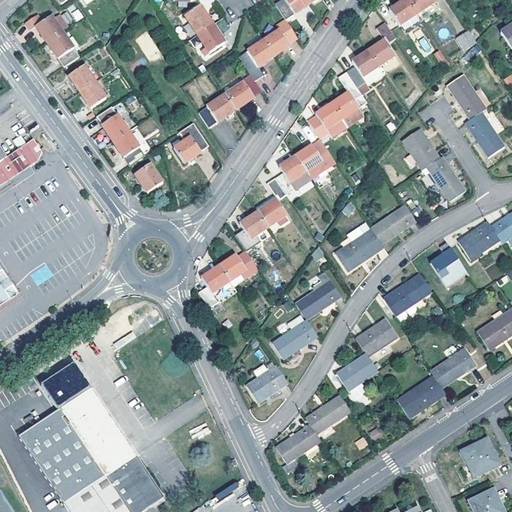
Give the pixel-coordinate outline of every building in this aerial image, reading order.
[(306,0),(281,0),(275,4),(286,20),(309,4),(306,0)] [(399,27),(417,15),(407,0),(405,0),(396,6),(389,11),(399,27)] [(434,0),(407,0),(417,15),(436,2),(434,0)] [(192,38),(197,35),(212,24),(200,6),(185,16),(189,23),(184,27),(192,38)] [(78,9),(71,14),(76,22),(84,17),(78,9)] [(36,27),(48,44),(63,33),(54,19),(52,16),(43,22),(38,15),(26,23),(31,30),(36,27)] [(60,15),(54,19),(63,33),(70,29),(60,15)] [(276,27),(279,31),(263,41),(273,57),(290,46),(289,44),(297,39),(285,21),(276,27)] [(396,39),(385,23),(376,29),(383,38),(385,37),(390,43),(396,39)] [(225,43),(212,24),(197,35),(209,54),(225,43)] [(511,26),(501,34),(511,50),(511,26)] [(147,31),(135,38),(149,63),(162,56),(147,31)] [(464,52),(476,44),(468,32),(456,39),(464,52)] [(80,57),(63,33),(48,44),(64,67),(80,57)] [(424,36),(418,41),(426,52),(432,47),(424,36)] [(239,58),(250,75),(255,82),(263,76),(258,68),(273,57),(263,41),(239,58)] [(368,52),(379,67),(395,56),(385,41),(368,52)] [(439,50),(433,53),(439,63),(445,59),(439,50)] [(347,72),(357,87),(365,82),(362,78),(379,67),(368,52),(352,62),(355,67),(347,72)] [(68,76),(80,93),(96,83),(84,66),(68,76)] [(357,87),(347,72),(339,78),(347,91),(349,89),(361,107),(368,103),(357,87)] [(244,83),(225,95),(236,111),(254,98),(253,97),(261,92),(255,82),(250,75),(242,80),(244,83)] [(482,113),(486,110),(464,77),(447,87),(469,121),(482,113)] [(106,98),(96,83),(80,93),(90,109),(106,98)] [(480,89),(476,92),(486,106),(490,103),(480,89)] [(348,93),(331,104),(342,120),(346,126),(347,127),(363,117),(348,93)] [(209,129),(236,111),(225,95),(198,113),(209,129)] [(331,104),(315,115),(317,117),(309,122),(320,139),(328,134),(326,131),(342,120),(331,104)] [(111,106),(96,117),(112,141),(128,131),(111,106)] [(469,121),(465,124),(488,158),(504,147),(482,113),(469,121)] [(194,124),(179,133),(184,141),(174,148),(185,164),(201,153),(201,152),(209,147),(194,124)] [(402,141),(422,171),(426,168),(439,159),(419,130),(402,141)] [(128,131),(112,141),(129,166),(145,156),(128,131)] [(0,161),(0,186),(23,171),(30,166),(27,162),(41,152),(33,140),(6,157),(0,161)] [(296,156),(306,172),(311,179),(327,168),(312,146),(296,156)] [(27,162),(30,166),(36,162),(41,152),(27,162)] [(306,172),(296,156),(279,167),(283,173),(276,178),(287,194),(311,179),(306,172)] [(466,192),(443,157),(439,159),(426,168),(449,203),(466,192)] [(150,164),(134,175),(147,193),(163,183),(150,164)] [(0,186),(0,194),(34,172),(30,166),(23,171),(0,186)] [(287,194),(276,178),(267,184),(278,200),(287,194)] [(265,202),(268,206),(277,200),(274,196),(265,202)] [(288,216),(277,200),(268,206),(259,212),(269,228),(288,216)] [(346,206),(340,214),(344,219),(352,213),(346,206)] [(405,206),(371,229),(372,230),(382,245),(416,222),(405,206)] [(258,236),(269,228),(259,212),(240,224),(243,230),(235,235),(246,251),(247,252),(262,242),(258,236)] [(511,213),(492,227),(500,240),(503,244),(511,237),(511,213)] [(492,227),(488,222),(459,242),(471,260),(500,240),(492,227)] [(368,223),(361,227),(366,234),(372,230),(371,229),(368,223)] [(348,272),(384,248),(382,245),(372,230),(366,234),(361,227),(350,235),(354,242),(336,254),(348,272)] [(467,273),(446,241),(439,246),(443,252),(429,262),(446,288),(467,273)] [(318,246),(311,256),(315,261),(324,255),(318,246)] [(219,266),(230,283),(241,275),(245,280),(259,271),(247,252),(246,251),(237,256),(236,255),(219,266)] [(219,266),(202,278),(208,287),(200,292),(210,308),(219,302),(214,294),(230,283),(219,266)] [(330,281),(296,303),(307,320),(347,294),(331,269),(325,273),(330,281)] [(402,286),(383,299),(395,317),(432,293),(419,275),(402,286)] [(0,306),(18,294),(12,286),(7,278),(0,282),(0,306)] [(282,304),(286,312),(294,308),(290,300),(282,304)] [(511,335),(511,308),(477,332),(489,350),(511,335)] [(462,312),(455,317),(459,323),(466,319),(462,312)] [(288,323),(292,330),(305,322),(300,315),(288,323)] [(307,320),(305,322),(292,330),(272,343),(283,360),(318,337),(307,320)] [(385,320),(356,339),(366,354),(368,357),(397,338),(385,320)] [(256,336),(250,345),(251,347),(260,342),(256,336)] [(463,350),(459,344),(454,347),(458,353),(463,350)] [(449,359),(430,372),(433,376),(442,389),(476,366),(465,349),(463,350),(458,353),(454,347),(445,353),(449,359)] [(368,357),(366,354),(337,374),(348,392),(349,391),(354,399),(366,391),(360,384),(378,372),(368,357)] [(142,511),(165,497),(137,456),(122,466),(112,451),(127,441),(75,361),(42,382),(59,409),(19,437),(68,511),(142,511)] [(254,371),(258,378),(275,367),(272,362),(265,366),(264,364),(254,371)] [(275,367),(258,378),(246,386),(258,404),(288,384),(276,366),(275,367)] [(442,389),(433,376),(397,400),(410,419),(446,395),(442,389)] [(339,396),(305,419),(309,425),(317,436),(350,413),(339,396)] [(317,436),(309,425),(276,448),(287,465),(321,442),(317,436)] [(376,427),(369,434),(375,441),(382,434),(376,427)] [(359,450),(368,445),(363,437),(354,442),(359,450)] [(487,440),(462,452),(474,477),(486,471),(499,464),(487,440)] [(137,456),(127,441),(112,451),(122,466),(137,456)] [(13,511),(0,491),(0,511),(13,511)] [(493,491),(470,503),(474,511),(503,511),(498,500),(493,491)] [(419,511),(415,502),(394,511),(419,511)]
